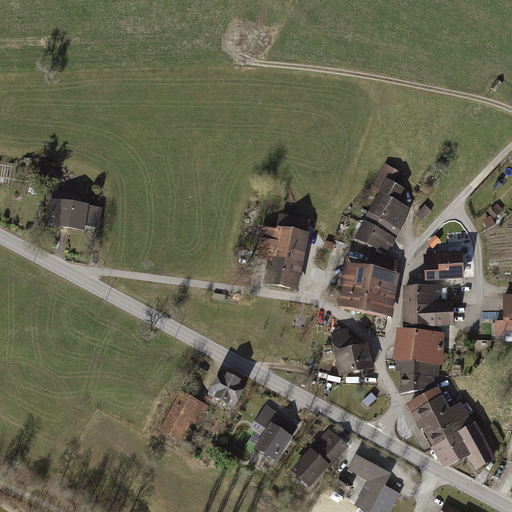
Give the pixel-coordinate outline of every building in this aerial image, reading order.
[(501,86),(496,82),(491,90),(496,93),(501,86)] [(377,194),(354,237),(386,255),(390,248),(392,249),(402,232),(399,230),(406,217),(405,216),(409,209),(396,202),(404,188),(394,183),(399,173),(385,165),(371,190),(377,194)] [(479,197),(474,202),(478,208),(484,202),(479,197)] [(87,204),(56,198),(51,222),(83,228),(87,204)] [(432,213),(425,206),(415,215),(422,223),(432,213)] [(497,206),(488,214),(491,218),(495,223),(504,216),(497,206)] [(261,226),(255,260),(267,262),(263,284),(297,290),(310,222),(278,216),(276,229),(261,226)] [(477,225),(482,234),(496,226),(495,223),(491,218),(477,225)] [(437,238),(429,245),(435,251),(442,243),(437,238)] [(423,256),(424,281),(462,280),(461,252),(436,252),(436,255),(423,256)] [(368,261),(346,256),(335,307),(389,318),(401,263),(369,256),(368,261)] [(441,302),(441,287),(404,288),(405,326),(452,325),(451,302),(441,302)] [(511,295),(503,295),(502,314),(483,314),(483,325),(495,325),(495,341),(505,341),(505,334),(511,334),(511,295)] [(339,375),(373,369),(368,344),(353,347),(350,331),(331,334),(339,375)] [(440,365),(441,335),(401,331),(396,371),(403,372),(401,394),(424,391),(424,387),(432,385),(433,377),(437,377),(438,365),(440,365)] [(219,370),(206,393),(234,408),(247,385),(219,370)] [(437,390),(410,404),(423,429),(426,427),(446,467),(469,454),(477,469),(493,459),(476,430),(460,406),(449,412),(437,390)] [(179,392),(158,430),(179,441),(189,424),(198,429),(210,408),(179,392)] [(378,400),(372,393),(362,401),(368,408),(378,400)] [(266,406),(250,428),(261,436),(253,447),(275,462),(298,428),(266,406)] [(309,446),(288,469),(309,488),(328,467),(329,468),(348,447),(328,430),(312,448),(309,446)] [(392,475),(357,456),(349,471),(368,482),(355,507),(364,511),(391,511),(399,499),(401,495),(385,487),(392,475)] [(275,469),(263,461),(257,469),(269,477),(275,469)] [(342,477),(335,485),(347,494),(354,486),(342,477)]
